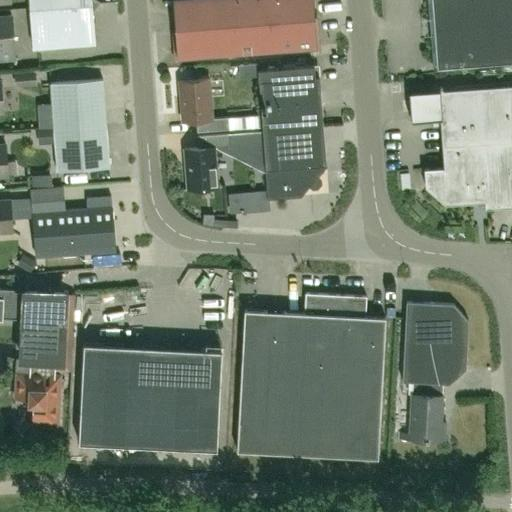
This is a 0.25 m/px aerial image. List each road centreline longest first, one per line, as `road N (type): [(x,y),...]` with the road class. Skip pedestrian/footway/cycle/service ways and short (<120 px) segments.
road 1 (unclassified): [(511,503),(0,489)]
road 2 (unclassified): [(390,237),(366,245),(219,242),(179,232),(150,182),(137,0)]
road 3 (unclassified): [(390,237),(372,194),(357,0)]
road 4 (unclassified): [(509,258),(445,256),(390,237)]
